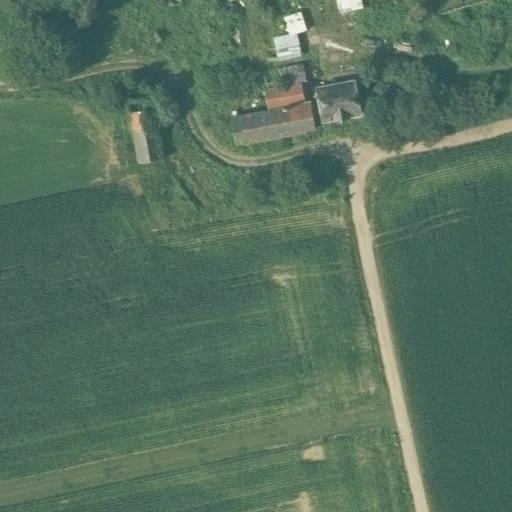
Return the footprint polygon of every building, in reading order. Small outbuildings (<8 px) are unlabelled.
[(362,0),(337,0),(343,16),(366,9),(362,0)] [(285,14),(289,31),(274,35),(279,58),(303,52),(298,31),(307,29),(303,10),(285,14)] [(279,69),(282,85),(265,88),(269,110),(231,117),(236,144),(316,128),(310,100),(306,101),(302,81),(305,80),(302,64),(279,69)] [(323,123),(362,115),(355,78),(315,86),(323,123)] [(163,157),(153,100),(129,104),(139,161),(163,157)]
